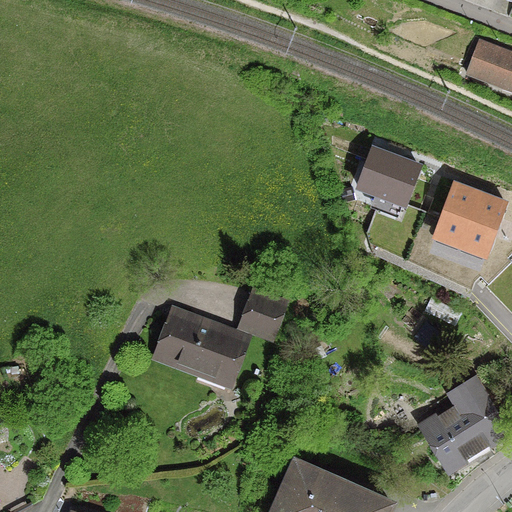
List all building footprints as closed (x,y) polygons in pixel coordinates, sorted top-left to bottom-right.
[(464,64),(511,83),(511,48),(477,34),(464,64)] [(424,165),(372,148),(358,190),(410,208),(424,165)] [(507,204),(453,186),(435,241),(490,258),(507,204)] [(252,292),(239,327),(270,339),(283,304),(252,292)] [(226,384),(243,340),(173,312),(156,355),(226,384)] [(443,340),(424,325),(417,334),(436,349),(443,340)] [(511,414),(511,410),(486,370),(447,395),(454,407),(422,428),(447,468),(503,433),(506,438),(508,436),(500,423),(511,414)] [(271,511),(386,511),(389,505),(296,463),(302,449),(290,444),(268,492),(279,497),(271,511)]
